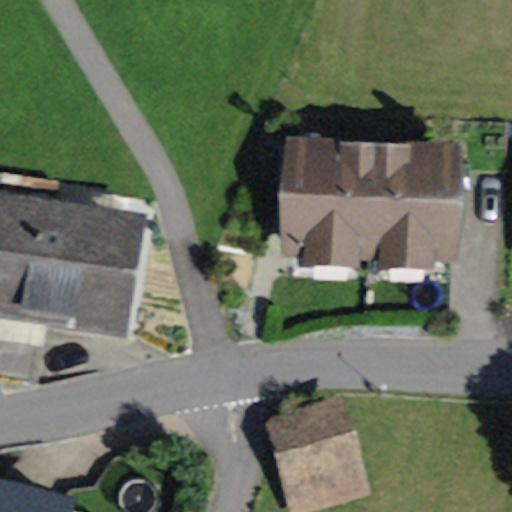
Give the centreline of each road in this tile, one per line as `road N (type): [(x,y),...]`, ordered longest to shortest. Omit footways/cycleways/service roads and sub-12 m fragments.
road 1 (track): [(63,0),(172,180),(225,385)]
road 2 (residential): [(511,368),(347,368),(225,385)]
road 3 (residential): [(225,385),(0,415)]
road 4 (residential): [(225,385),(239,511)]
